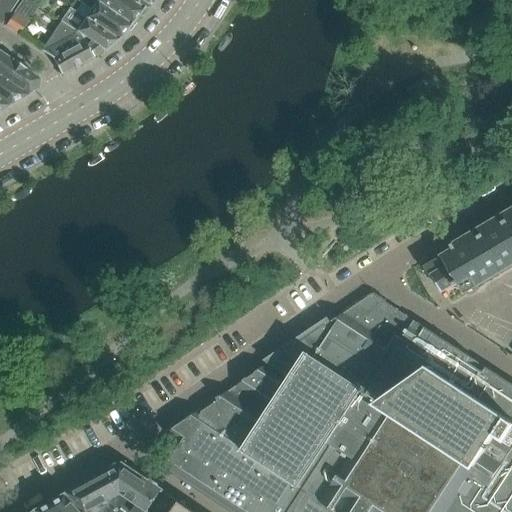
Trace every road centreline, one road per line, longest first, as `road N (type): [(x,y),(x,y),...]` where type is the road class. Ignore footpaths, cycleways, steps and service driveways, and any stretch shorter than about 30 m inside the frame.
road 1 (residential): [(387,263),(115,442)]
road 2 (secondary): [(70,112),(150,58),(197,0)]
road 3 (residential): [(511,370),(421,311),(387,263)]
road 4 (residential): [(511,191),(387,263)]
road 5 (residential): [(115,442),(12,511)]
